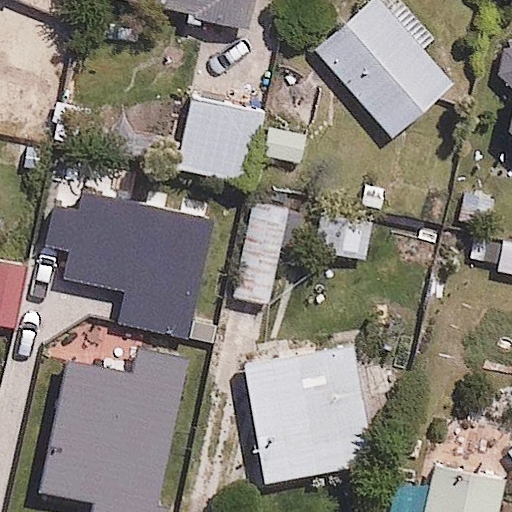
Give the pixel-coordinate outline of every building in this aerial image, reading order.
[(124,0),(249,20),(252,0),(124,0)] [(388,0),(349,0),(308,34),(389,132),(453,79),(388,0)] [(511,19),(476,32),(497,93),(474,101),(500,175),(511,170),(511,19)] [(0,40),(0,88),(4,89),(2,114),(43,118),(51,46),(0,40)] [(242,177),(260,102),(190,85),(172,159),(242,177)] [(287,206),(247,199),(231,289),(271,296),(287,206)] [(369,215),(319,208),(314,245),(364,252),(369,215)] [(0,252),(0,320),(58,331),(66,293),(91,298),(96,271),(0,252)] [(377,457),(350,337),(235,362),(261,482),(377,457)] [(166,460),(166,366),(111,366),(111,344),(60,344),(59,459),(166,460)] [(494,511),(511,433),(439,417),(417,511),(494,511)]
